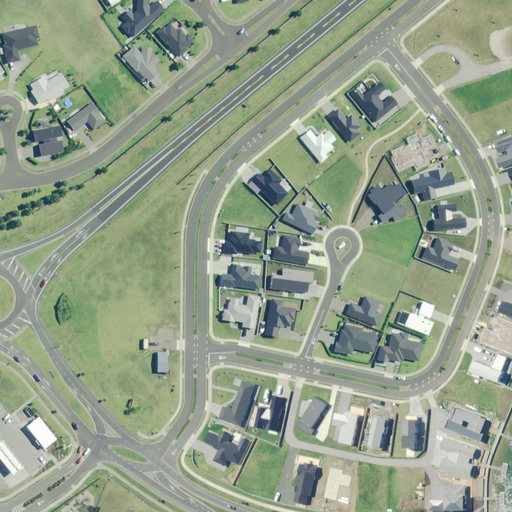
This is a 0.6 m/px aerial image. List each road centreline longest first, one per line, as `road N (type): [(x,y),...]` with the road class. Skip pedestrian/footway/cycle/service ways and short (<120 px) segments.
road 1 (residential): [(378,38),(469,153),(488,209),(487,253),(447,355),(421,384)]
road 2 (residential): [(378,38),(208,182),(194,210),(194,352)]
road 3 (primary): [(355,0),(115,197)]
road 4 (residential): [(302,368),(287,441),(377,461),(426,461),(434,407),(421,384)]
road 5 (residential): [(10,183),(95,158),(231,44)]
road 6 (primary): [(115,197),(18,302)]
road 7 (secondary): [(96,443),(0,340)]
road 8 (primary): [(0,262),(115,197)]
road 9 (secondary): [(18,302),(93,404)]
road 10 (residential): [(194,352),(193,406),(158,464)]
road 11 (residential): [(421,384),(395,388),(302,368)]
